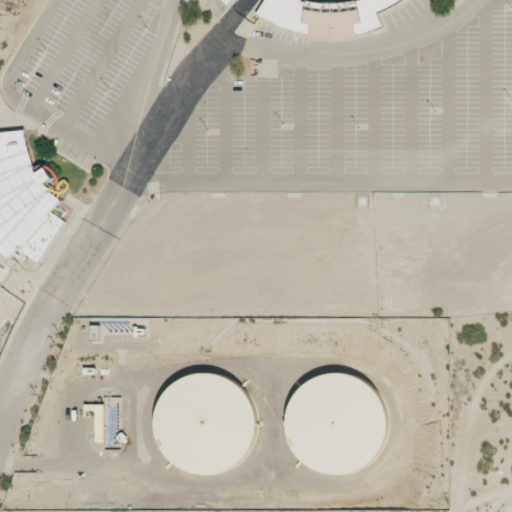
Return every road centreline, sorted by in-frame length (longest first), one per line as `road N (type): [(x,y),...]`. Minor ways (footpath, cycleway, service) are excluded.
road 1 (residential): [(0,427),(53,298),(222,37)]
road 2 (residential): [(475,0),(450,22),(374,50),(299,54),(222,37)]
road 3 (residential): [(128,181),(172,0)]
